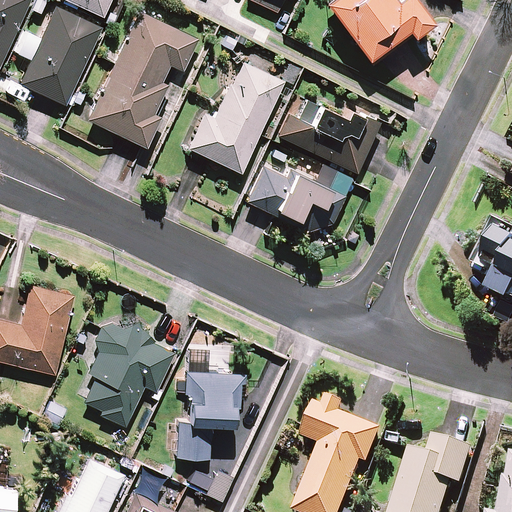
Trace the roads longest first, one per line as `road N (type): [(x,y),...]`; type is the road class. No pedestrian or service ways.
road 1 (residential): [(0,165),(206,268),(360,333)]
road 2 (residential): [(511,23),(360,333)]
road 3 (residential): [(360,333),(511,379)]
